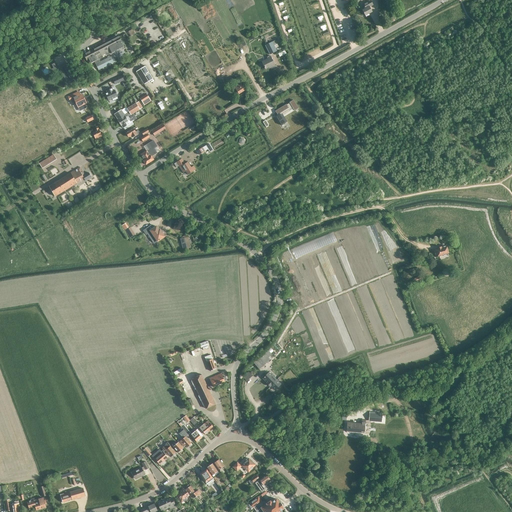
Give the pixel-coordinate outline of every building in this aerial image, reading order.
[(365,8),(362,10),(365,15),(371,12),(368,7),(372,5),(370,1),(363,5),(365,8)] [(119,37),(114,40),(84,55),(89,64),(94,62),(98,70),(115,62),(112,56),(100,62),(99,59),(98,60),(97,58),(100,57),(100,59),(102,58),(102,56),(107,53),(108,55),(124,47),(119,37)] [(276,50),(276,49),(279,48),(275,40),(264,45),(269,54),(276,50)] [(271,67),(274,65),(270,57),(261,61),(265,69),(271,66),(271,67)] [(63,66),(60,68),(62,73),(64,72),(67,77),(65,78),(67,83),(71,81),(76,79),(68,64),(63,66)] [(145,66),(136,72),(144,85),(153,79),(145,66)] [(125,80),(123,76),(113,80),(115,84),(125,80)] [(236,89),(236,90),(237,91),(235,92),(236,94),(238,93),(239,94),(244,91),(244,90),(245,89),(243,87),(243,88),(241,86),(242,85),(241,83),(240,83),(239,82),(237,84),(237,85),(233,87),(235,90),(236,89)] [(107,93),(106,94),(109,101),(112,99),(113,101),(118,99),(117,97),(114,90),(113,91),(112,88),(106,91),(107,93)] [(79,92),(70,96),(74,104),(76,103),(80,111),(86,108),(84,104),(86,103),(82,95),(80,96),(79,92)] [(147,95),(140,99),(144,105),(151,101),(147,95)] [(286,105),(275,112),(278,116),(277,117),(282,125),(286,123),(283,117),(282,118),(280,115),(292,107),(294,111),(298,108),(293,100),(289,103),(290,103),(287,105),(286,105)] [(139,102),(127,109),(129,112),(130,114),(131,115),(142,108),(139,102)] [(121,110),(114,114),(118,120),(125,117),(126,116),(129,114),(130,114),(129,112),(124,115),(121,111),(121,110)] [(118,120),(118,121),(121,126),(122,128),(129,124),(134,121),(129,114),(126,116),(125,117),(118,120)] [(163,124),(152,131),(154,135),(165,128),(163,124)] [(137,134),(139,133),(138,131),(135,133),(133,128),(125,133),(128,138),(131,136),(132,138),(137,135),(137,134)] [(95,138),(101,136),(98,129),(95,130),(95,132),(92,133),(95,138)] [(147,151),(140,155),(144,161),(143,161),(145,165),(153,160),(151,156),(152,156),(156,154),(154,150),(153,150),(153,149),(157,147),(154,141),(149,144),(152,148),(149,149),(150,150),(147,152),(147,151)] [(209,143),(197,151),(199,155),(208,149),(209,152),(213,150),(209,143)] [(182,159),(174,164),(176,167),(179,166),(179,167),(183,173),(185,172),(188,175),(196,170),(193,166),(191,168),(187,162),(183,164),(183,163),(184,163),(182,159)] [(92,177),(89,173),(85,175),(83,171),(80,167),(49,186),(55,196),(77,184),(77,183),(84,179),(85,181),(92,177)] [(125,231),(129,237),(134,234),(130,227),(125,231)] [(148,228),(143,231),(146,234),(151,231),(155,238),(153,240),(155,242),(157,241),(157,242),(165,237),(160,229),(159,230),(156,227),(150,231),(148,228)] [(188,237),(180,239),(183,249),(191,247),(188,237)] [(436,256),(448,253),(446,246),(443,247),(442,247),(437,248),(438,249),(434,251),(436,256)] [(253,363),(259,369),(274,357),(268,350),(253,363)] [(209,371),(216,369),(211,354),(204,357),(209,371)] [(243,378),(246,381),(252,376),(249,371),(246,373),(247,374),(243,378)] [(262,378),(275,390),(280,384),(268,372),(262,378)] [(213,387),(225,382),(221,373),(209,379),(213,387)] [(205,409),(215,404),(201,375),(191,380),(205,409)] [(347,426),(346,429),(350,429),(350,431),(361,432),(361,431),(364,431),(365,420),(361,420),(361,424),(347,423),(347,426)] [(203,424),(209,431),(213,428),(208,421),(203,424)] [(189,434),(190,433),(183,424),(181,426),(189,436),(190,434),(189,434)] [(209,431),(203,424),(199,427),(205,435),(209,431)] [(196,442),(203,436),(198,430),(191,436),(196,442)] [(187,447),(191,444),(185,437),(187,435),(185,431),(180,435),(183,439),(181,440),(187,447)] [(176,453),(170,446),(167,443),(166,443),(165,446),(164,446),(162,448),(164,451),(165,450),(171,457),(176,453)] [(178,452),(183,448),(178,443),(175,445),(173,443),(172,445),(173,447),(178,452)] [(159,450),(156,453),(163,461),(167,458),(163,452),(162,453),(159,450)] [(156,453),(152,456),(159,465),(163,461),(156,453)] [(242,466),(248,472),(255,465),(249,458),(247,460),(247,459),(245,460),(246,461),(242,466)] [(221,468),(224,466),(219,459),(213,463),(218,470),(219,469),(221,472),(223,470),(221,468)] [(146,469),(149,468),(146,462),(142,463),(144,466),(132,472),(135,479),(139,477),(139,478),(145,475),(142,470),(145,469),(146,469)] [(213,477),(219,473),(212,464),(207,468),(213,477)] [(205,482),(212,477),(206,469),(200,474),(202,477),(205,482)] [(257,475),(249,481),(251,484),(259,478),(257,475)] [(259,485),(260,484),(262,487),(259,489),(262,492),(266,489),(263,485),(270,480),(266,475),(259,480),(257,482),(259,485)] [(190,486),(186,489),(193,499),(197,496),(201,493),(198,490),(195,492),(190,486)] [(63,503),(85,496),(83,489),(70,492),(69,490),(65,492),(65,494),(61,495),(63,503)] [(185,490),(176,496),(180,502),(189,495),(185,490)] [(169,499),(168,497),(157,502),(161,511),(169,507),(171,510),(177,507),(172,497),(169,499)] [(278,511),(283,508),(281,506),(283,505),(282,504),(280,505),(276,499),(272,502),(271,500),(266,504),(267,504),(260,509),(257,505),(262,502),(258,497),(250,502),(256,511),(278,511)] [(43,498),(38,500),(41,509),(46,507),(45,504),(47,503),(46,500),(44,501),(43,498)] [(41,509),(38,500),(31,502),(30,501),(29,501),(29,502),(27,503),(29,508),(35,506),(36,510),(41,509)] [(18,511),(18,507),(19,507),(18,501),(14,501),(15,504),(11,505),(11,511),(18,511)]
